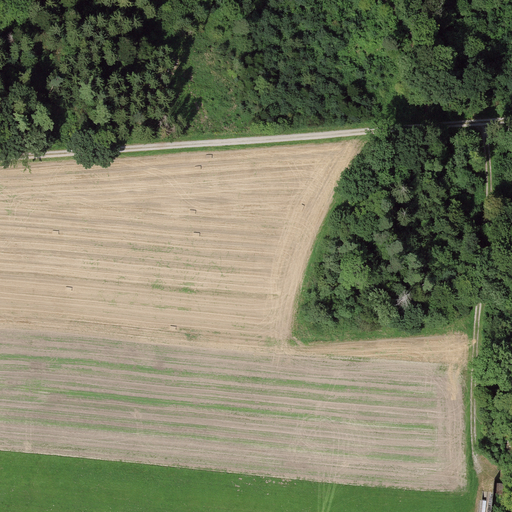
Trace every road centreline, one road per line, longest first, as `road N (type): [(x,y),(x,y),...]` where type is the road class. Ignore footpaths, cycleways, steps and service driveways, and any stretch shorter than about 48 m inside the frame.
road 1 (track): [(0,149),(511,120)]
road 2 (track): [(380,0),(444,93),(483,122),(492,189),(473,421),(479,463)]
